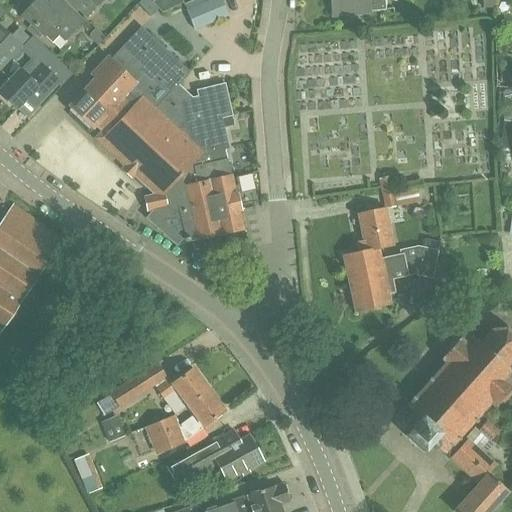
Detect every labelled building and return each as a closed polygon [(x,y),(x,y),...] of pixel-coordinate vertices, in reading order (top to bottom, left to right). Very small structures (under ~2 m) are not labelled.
[(41,0),(36,0),(22,15),(52,43),(60,34),(65,39),(82,22),(63,4),(58,0),(48,0),(45,4),(41,0)] [(70,0),(87,16),(99,4),(102,0),(70,0)] [(182,0),(156,0),(152,2),(158,8),(162,13),(184,3),(182,0)] [(195,30),(229,16),(222,0),(211,0),(186,11),(195,30)] [(331,0),(333,17),(334,17),(369,14),(370,14),(370,12),(385,11),(384,0),(331,0)] [(0,26),(0,71),(4,67),(22,48),(30,39),(22,32),(14,40),(0,26)] [(152,216),(170,211),(170,213),(177,245),(223,235),(244,230),(240,211),(242,211),(238,193),(236,194),(218,119),(232,116),(225,84),(202,89),(197,90),(199,102),(192,104),(179,92),(182,89),(178,86),(190,72),(142,27),(115,56),(140,80),(96,127),(106,136),(104,139),(127,161),(120,169),(125,174),(132,180),(139,171),(164,195),(160,198),(149,200),(152,216)] [(96,127),(140,80),(115,56),(111,60),(108,58),(92,75),(96,78),(69,106),(94,129),(96,127)] [(20,70),(0,91),(0,93),(17,109),(29,96),(38,104),(58,82),(46,70),(39,64),(27,77),(20,70)] [(511,123),(504,123),(502,145),(501,160),(511,160),(511,123)] [(361,252),(379,249),(394,246),(386,209),(418,202),(415,187),(393,192),(390,177),(380,180),(386,209),(358,214),(364,241),(359,242),(361,252)] [(0,331),(63,240),(13,206),(0,224),(0,331)] [(379,249),(361,252),(343,256),(355,313),(391,305),(389,294),(394,293),(391,278),(393,273),(405,271),(406,276),(418,273),(423,248),(418,247),(401,251),(402,255),(381,260),(379,249)] [(450,458),(460,447),(454,443),(457,439),(460,442),(461,440),(459,438),(474,421),(477,423),(478,421),(475,419),(490,403),(495,407),(500,400),(503,403),(511,392),(511,335),(506,330),(507,326),(505,326),(504,329),(492,330),(490,326),(488,327),(490,331),(481,340),(476,340),(465,330),(458,338),(455,336),(443,350),(445,352),(440,359),(444,363),(430,379),(427,377),(426,379),(428,381),(413,398),(410,396),(409,397),(412,400),(405,407),(406,408),(406,409),(400,411),(397,415),(396,421),(398,426),(403,429),(409,429),(409,430),(404,436),(423,452),(428,446),(431,450),(435,449),(437,448),(445,455),(446,454),(450,458)] [(188,406),(209,390),(193,369),(183,376),(180,373),(158,390),(167,402),(172,398),(180,410),(175,414),(176,415),(188,406)] [(156,385),(147,370),(111,393),(121,408),(156,385)] [(188,406),(195,414),(177,427),(173,416),(146,428),(157,453),(184,442),(204,427),(206,430),(217,422),(214,419),(224,411),(209,390),(188,406)] [(497,432),(485,421),(476,431),(489,442),(497,432)] [(187,457),(168,468),(178,487),(197,476),(218,464),(227,480),(263,461),(249,436),(240,441),(234,431),(215,441),(187,457)] [(460,447),(450,458),(450,459),(478,484),(488,474),(496,466),(467,440),(460,447)] [(76,460),(84,481),(89,494),(103,488),(88,455),(76,460)] [(488,474),(478,484),(453,511),(490,511),(508,492),(488,474)] [(193,506),(176,511),(283,511),(281,505),(290,501),(284,484),(274,487),(274,486),(231,501),(203,510),(201,504),(193,506)]
